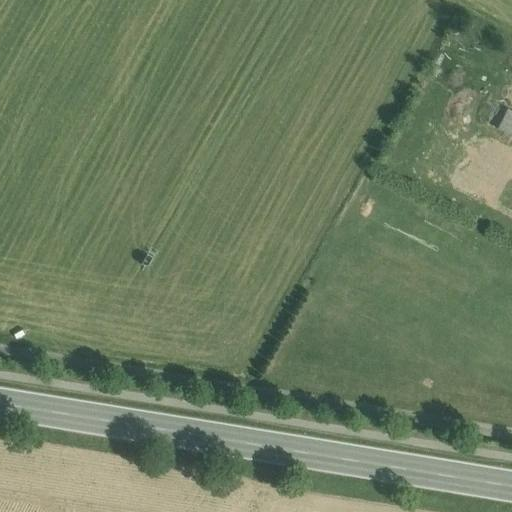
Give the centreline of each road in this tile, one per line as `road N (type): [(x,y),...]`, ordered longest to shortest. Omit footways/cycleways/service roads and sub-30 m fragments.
road 1 (unclassified): [(0,337),(511,427)]
road 2 (secondary): [(511,484),(0,399)]
